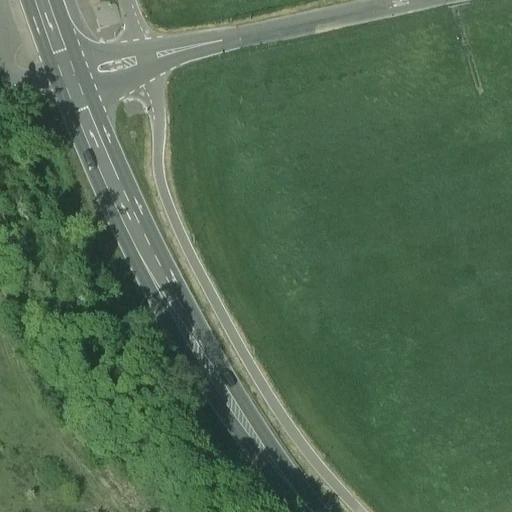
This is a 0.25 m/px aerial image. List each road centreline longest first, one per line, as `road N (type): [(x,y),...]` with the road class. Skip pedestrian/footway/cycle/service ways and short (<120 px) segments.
road 1 (secondary): [(68,77),(169,302),(224,396),(310,511)]
road 2 (residential): [(418,0),(68,77)]
